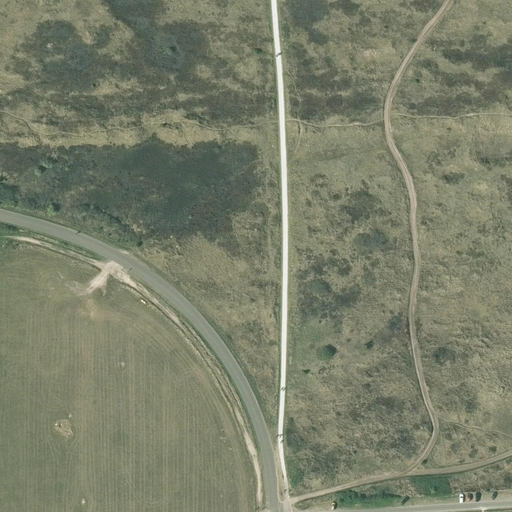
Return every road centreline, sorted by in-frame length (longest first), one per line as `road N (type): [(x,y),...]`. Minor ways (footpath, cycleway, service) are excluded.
road 1 (unknown): [(407,468),(432,440),(436,421),(413,347),(418,249),(385,107),(415,40),(448,0)]
road 2 (unclassified): [(273,511),(255,413),(196,317),(93,244),(0,215)]
road 3 (unknown): [(263,511),(323,486),(459,465),(511,447)]
road 4 (residential): [(337,511),(511,502)]
